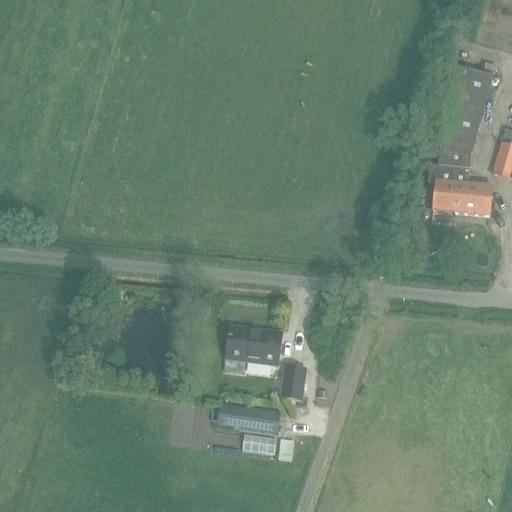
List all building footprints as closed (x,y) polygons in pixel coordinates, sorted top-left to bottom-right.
[(445,66),(430,125),(425,144),(440,148),(438,168),(430,167),(428,183),(436,184),(433,214),(489,220),(493,190),(468,187),(471,156),(492,78),(445,66)] [(511,148),(502,146),(498,157),(493,177),(511,182),(511,148)] [(226,362),(278,369),(282,337),(230,330),(226,362)] [(284,369),(280,403),(303,405),(307,372),(284,369)] [(218,428),(258,433),(278,436),(281,415),(221,408),(218,428)] [(311,446),(312,432),(298,431),(297,445),(311,446)]
